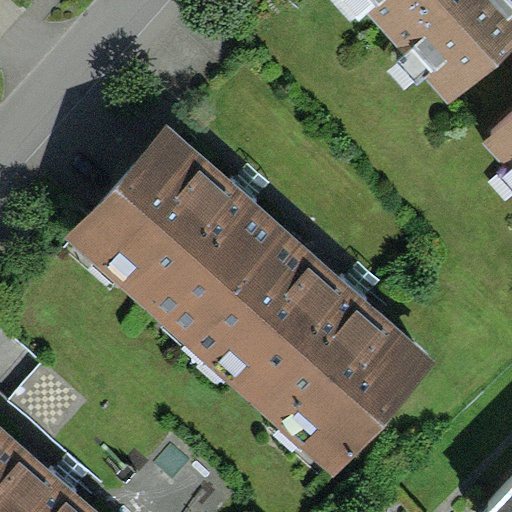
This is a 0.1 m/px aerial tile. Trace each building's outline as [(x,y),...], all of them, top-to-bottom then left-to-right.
[(511,0),(368,0),(446,88),(511,30),(511,0)] [(511,108),(483,136),(511,167),(511,108)] [(333,474),(435,358),(356,289),(241,189),(167,124),(64,240),(333,474)] [(0,511),(102,511),(62,478),(0,425),(0,511)] [(488,511),(511,511),(511,461),(475,498),(488,511)]
